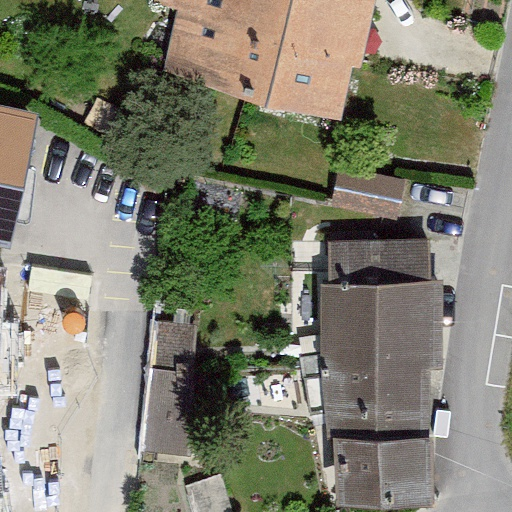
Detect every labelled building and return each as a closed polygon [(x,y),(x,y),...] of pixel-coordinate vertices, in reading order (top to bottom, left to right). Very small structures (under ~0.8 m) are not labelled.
[(332,121),(362,0),(146,0),(145,8),(171,15),(156,77),(332,121)] [(0,233),(12,236),(41,109),(0,99),(0,233)] [(334,200),(400,210),(406,173),(339,163),(334,200)] [(323,235),(325,430),(335,430),(431,429),(430,363),(444,363),(443,272),(432,272),(431,234),(323,235)] [(157,303),(142,448),(188,453),(203,308),(157,303)] [(335,498),(435,497),(434,429),(431,429),(335,430),(335,498)] [(185,484),(193,511),(235,511),(222,472),(185,484)]
